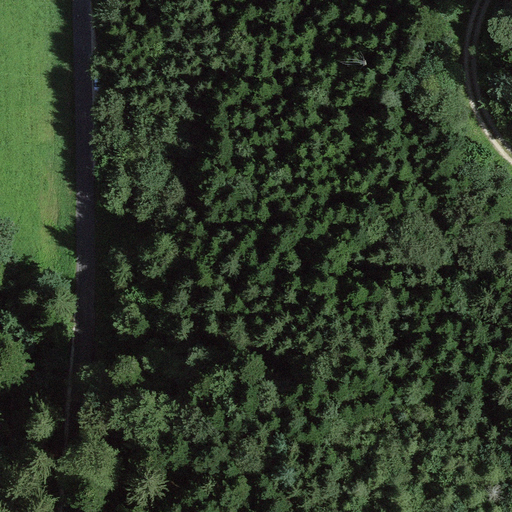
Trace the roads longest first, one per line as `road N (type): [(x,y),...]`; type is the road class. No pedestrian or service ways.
road 1 (unclassified): [(71,511),(86,322),(85,0)]
road 2 (track): [(511,160),(490,135),(470,86),(484,0)]
